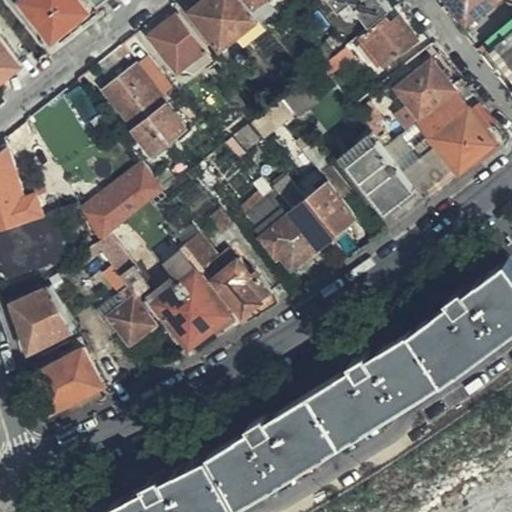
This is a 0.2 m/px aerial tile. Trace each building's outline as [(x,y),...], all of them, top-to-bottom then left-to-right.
[(27,0),(55,35),(91,7),(85,0),(27,0)] [(254,7),(248,0),(195,0),(191,4),(226,46),(262,17),(254,7)] [(334,0),(363,35),(395,10),(387,0),(334,0)] [(496,0),(455,0),(471,20),(496,0)] [(209,48),(181,13),(153,35),(181,71),(183,69),(209,48)] [(387,65),(418,40),(401,18),(394,24),(390,18),(365,38),(387,65)] [(0,78),(23,61),(0,32),(0,78)] [(511,32),(493,47),(511,72),(511,32)] [(133,52),(126,43),(117,51),(124,60),(133,52)] [(209,48),(183,69),(195,74),(216,57),(209,48)] [(150,56),(141,63),(166,95),(175,87),(150,56)] [(421,116),(457,90),(435,60),(400,87),(421,116)] [(166,95),(141,63),(109,88),(138,127),(154,146),(157,151),(171,140),(190,126),(166,95)] [(339,86),(323,67),(309,78),(303,83),(319,102),(339,86)] [(319,102),(303,83),(282,99),(298,119),(319,102)] [(461,174),(500,143),(459,91),(438,109),(449,123),(433,137),(460,175),(461,174)] [(31,119),(10,135),(18,162),(48,149),(31,119)] [(380,139),(373,130),(344,153),(351,162),(380,139)] [(388,210),(418,187),(387,148),(380,139),(351,162),(388,210)] [(323,172),(333,163),(315,141),(305,149),(323,172)] [(30,220),(39,218),(48,215),(39,193),(32,196),(25,199),(22,190),(8,150),(0,155),(0,226),(29,214),(30,220)] [(218,176),(205,160),(195,168),(207,185),(218,176)] [(359,215),(333,181),(296,209),(322,243),(359,215)] [(29,188),(22,190),(25,199),(32,196),(29,188)] [(298,188),(283,199),(288,206),(291,210),(306,198),(298,188)] [(283,199),(277,192),(249,215),(260,228),(288,206),(283,199)] [(225,207),(213,216),(225,231),(236,222),(225,207)] [(293,267),(320,246),(293,212),(263,236),(275,251),(279,249),(284,255),(293,267)] [(30,220),(0,230),(0,249),(10,277),(54,261),(39,218),(30,220)] [(217,275),(227,268),(220,259),(202,233),(188,244),(214,278),(217,275)] [(200,268),(184,248),(169,259),(181,274),(185,279),(200,268)] [(233,248),(220,259),(227,268),(240,258),(233,248)] [(284,255),(279,249),(275,251),(274,252),(279,259),(284,255)] [(207,511),(245,492),(443,371),(511,321),(511,257),(468,288),(465,284),(451,294),(454,298),(412,328),(372,353),(368,350),(356,357),(358,362),(271,414),(268,412),(254,419),(256,423),(214,449),(170,472),(167,469),(150,478),(152,482),(108,505),(111,511),(207,511)] [(133,267),(125,257),(116,264),(125,274),(133,267)] [(217,275),(244,312),(273,290),(261,275),(257,278),(241,257),(240,258),(227,268),(217,275)] [(153,282),(139,262),(133,267),(125,274),(132,283),(120,292),(121,293),(127,301),(137,294),(153,282)] [(193,344),(235,311),(200,268),(185,279),(158,300),(193,344)] [(185,279),(181,274),(154,294),(158,300),(185,279)] [(33,348),(76,324),(54,285),(15,301),(33,348)] [(111,313),(127,301),(121,293),(99,309),(115,331),(121,327),(111,313)] [(127,301),(111,313),(121,327),(132,341),(158,322),(137,294),(127,301)] [(107,382),(94,357),(87,344),(39,371),(54,410),(107,382)] [(107,382),(109,384),(124,374),(113,357),(111,359),(106,349),(94,357),(107,382)]
